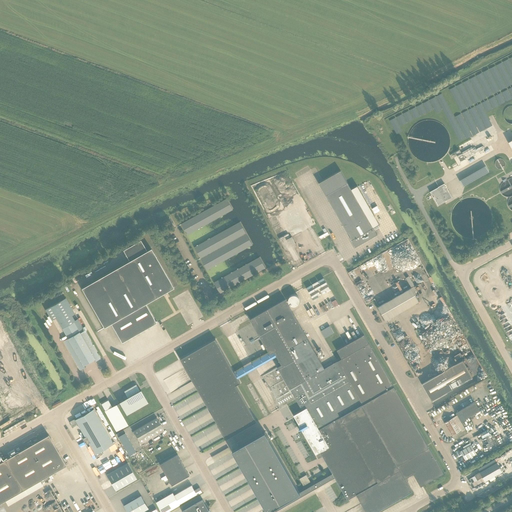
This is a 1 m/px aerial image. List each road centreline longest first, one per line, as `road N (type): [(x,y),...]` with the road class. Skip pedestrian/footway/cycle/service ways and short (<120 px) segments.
road 1 (unclassified): [(142,363),(331,255),(460,481)]
road 2 (unclassified): [(511,242),(458,271),(398,167)]
